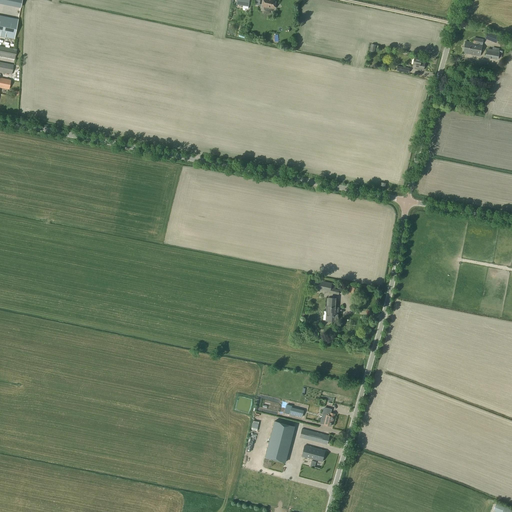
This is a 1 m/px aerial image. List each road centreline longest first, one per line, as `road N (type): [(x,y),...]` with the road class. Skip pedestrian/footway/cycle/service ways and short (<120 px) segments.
road 1 (residential): [(407,200),(0,122)]
road 2 (tertiary): [(329,511),(407,200)]
road 3 (tertiary): [(407,200),(462,0)]
